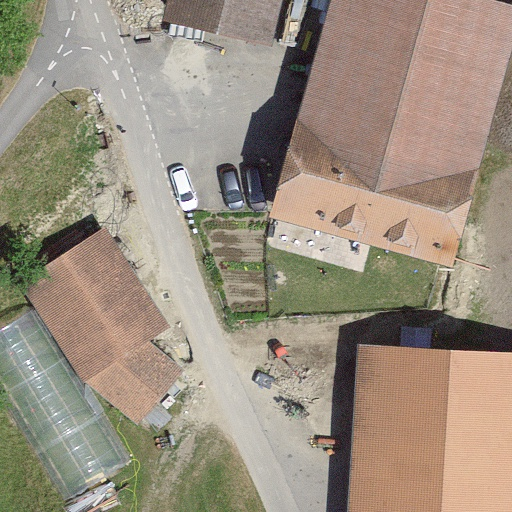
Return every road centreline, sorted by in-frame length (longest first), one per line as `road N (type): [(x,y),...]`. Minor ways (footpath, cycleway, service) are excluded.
road 1 (residential): [(275,511),(84,11)]
road 2 (residential): [(0,128),(84,11)]
